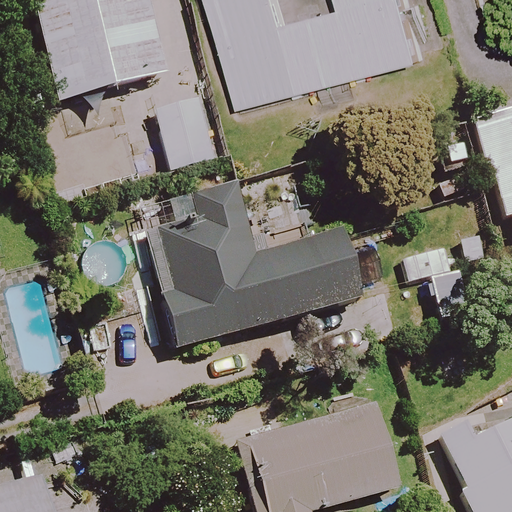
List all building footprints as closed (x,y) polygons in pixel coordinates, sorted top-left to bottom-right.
[(157,85),(134,0),(20,0),(51,114),(157,85)] [(279,0),(203,0),(232,114),(420,67),(403,0),(334,0),(337,11),(285,23),(279,0)] [(209,165),(194,106),(148,118),(164,177),(209,165)] [(511,107),(467,121),(477,157),(473,159),(480,184),(485,182),(497,224),(506,222),(511,243),(511,107)] [(349,314),(329,238),(243,260),(234,225),(168,242),(138,249),(167,362),(349,314)] [(390,499),(371,417),(227,450),(241,511),(334,511),(335,511),(390,499)] [(459,511),(511,511),(511,424),(471,444),(462,425),(427,442),(459,511)] [(0,511),(41,511),(33,482),(0,491),(0,511)]
